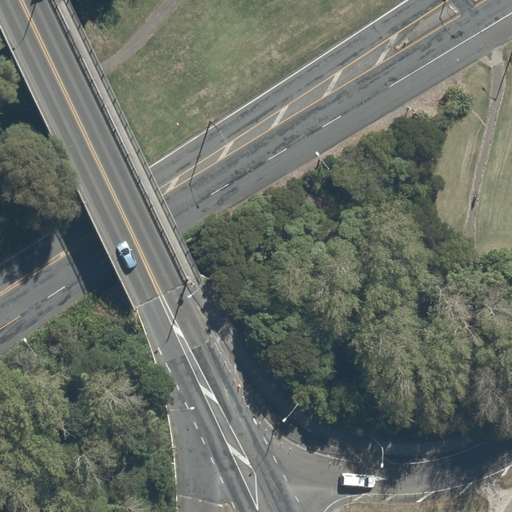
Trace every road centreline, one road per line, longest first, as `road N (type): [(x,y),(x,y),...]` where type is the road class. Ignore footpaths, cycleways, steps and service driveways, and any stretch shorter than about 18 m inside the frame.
road 1 (secondary): [(0,298),(470,0)]
road 2 (secondary): [(20,0),(160,295)]
road 3 (secondary): [(277,482),(432,476),(511,447)]
road 4 (secondary): [(160,295),(277,482)]
road 5 (secondary): [(211,428),(160,295)]
